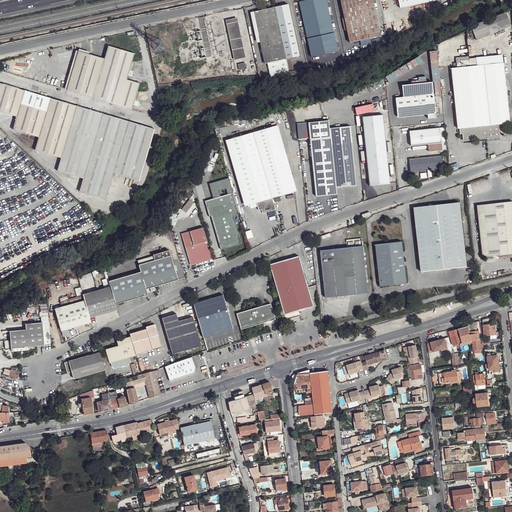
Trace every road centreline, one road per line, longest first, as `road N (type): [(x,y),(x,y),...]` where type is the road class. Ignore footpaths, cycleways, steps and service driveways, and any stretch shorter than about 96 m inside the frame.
road 1 (unclassified): [(0,393),(27,400),(49,382),(50,356),(321,221),(511,157)]
road 2 (tertiary): [(245,0),(0,51)]
road 3 (secondary): [(219,388),(103,423),(0,439)]
road 4 (residential): [(444,511),(424,326)]
road 5 (residential): [(329,354),(346,511)]
road 6 (tertiary): [(299,511),(282,368)]
road 7 (residential): [(255,511),(219,388)]
